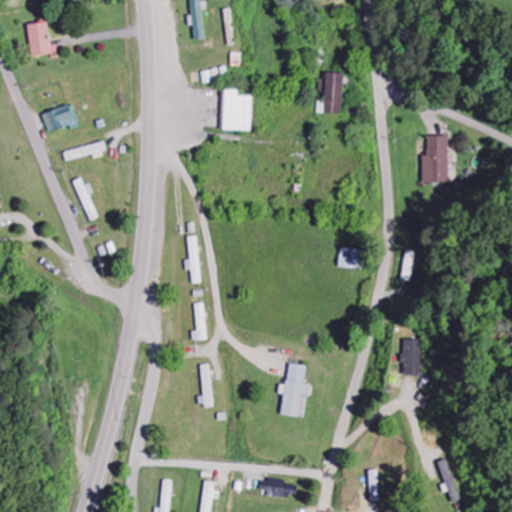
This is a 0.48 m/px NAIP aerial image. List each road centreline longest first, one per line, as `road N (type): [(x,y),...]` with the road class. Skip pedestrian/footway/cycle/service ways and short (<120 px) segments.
road 1 (residential): [(369,0),(392,235),(324,511)]
road 2 (tertiary): [(85,511),(124,373),(145,243),(145,0)]
road 3 (residential): [(136,311),(89,267),(0,51)]
road 4 (residential): [(134,511),(159,359),(136,311)]
road 5 (residential): [(511,142),(379,83)]
